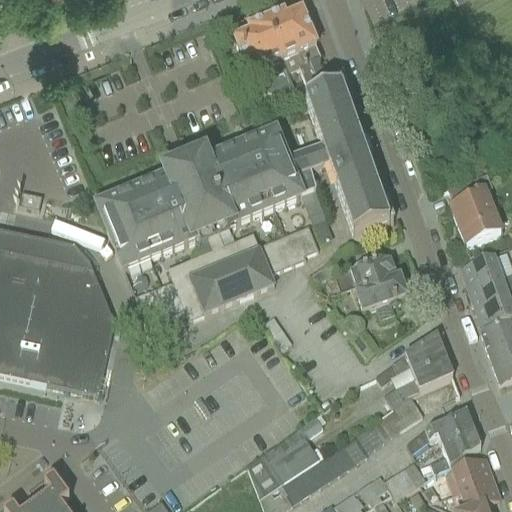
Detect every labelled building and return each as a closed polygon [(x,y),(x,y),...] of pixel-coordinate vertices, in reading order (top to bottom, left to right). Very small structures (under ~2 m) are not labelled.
[(275,24),(265,29),(287,81),(299,76),(310,105),(324,100),(325,100),(322,92),(337,86),(320,76),(320,67),(315,54),(316,54),(301,19),(285,26),(282,21),(275,24)] [(287,81),(265,29),(247,36),(249,42),(233,49),(248,83),(254,95),(260,92),(264,96),(270,99),(279,101),(288,100),(295,99),(287,81)] [(324,197),(317,178),(328,174),(353,246),(389,233),(388,232),(393,230),(386,212),(382,213),(363,160),(372,157),(366,142),(358,145),(341,97),(345,95),(341,85),(337,86),(322,92),(325,100),(324,100),(310,105),(304,108),(321,156),(284,169),(298,206),(302,205),(312,233),(325,228),(315,200),(324,197)] [(298,206),(284,169),(273,145),(205,173),(203,168),(164,184),(166,189),(98,217),(108,242),(123,278),(194,250),(228,236),(299,207),(298,206)] [(488,180),(447,197),(454,215),(450,217),(465,255),(466,255),(501,240),(484,198),(493,194),(488,180)] [(18,214),(30,216),(38,218),(41,204),(21,200),(18,214)] [(171,289),(134,304),(138,313),(146,333),(183,317),(188,329),(273,294),(268,282),(305,267),(303,263),(317,257),(307,234),(257,254),(252,243),(234,250),(228,236),(194,250),(200,265),(167,278),(171,289)] [(0,383),(97,404),(101,384),(113,332),(89,270),(73,255),(9,241),(2,239),(0,238),(0,383)] [(459,275),(467,296),(499,284),(491,263),(459,275)] [(364,320),(375,316),(379,327),(392,322),(389,314),(401,310),(400,307),(405,305),(398,286),(394,287),(392,282),(394,279),(391,270),(387,268),(387,267),(350,280),(350,282),(336,287),(341,301),(355,296),(364,320)] [(326,286),(320,277),(309,285),(315,293),(326,286)] [(511,279),(499,284),(467,296),(475,317),(511,302),(511,279)] [(511,326),(511,302),(475,317),(482,338),(511,326)] [(511,326),(482,338),(479,339),(486,359),(511,349),(511,326)] [(350,347),(364,366),(379,357),(365,337),(355,344),(350,347)] [(392,372),(374,385),(380,394),(395,383),(409,378),(411,382),(444,368),(435,344),(398,367),(392,372)] [(498,392),(511,386),(511,349),(486,359),(498,392)] [(178,399),(215,374),(200,352),(163,377),(178,399)] [(400,392),(382,404),(390,415),(408,403),(451,385),(444,368),(411,382),(413,386),(400,392)] [(409,404),(391,418),(403,436),(422,423),(409,404)] [(403,436),(391,418),(381,425),(394,443),(403,436)] [(473,440),(465,421),(447,428),(423,438),(427,449),(437,446),(440,453),(473,440)] [(315,470),(318,468),(304,447),(322,435),(315,423),(246,473),(259,506),(265,503),(275,496),(285,490),(295,483),(305,477),(315,470)] [(394,443),(381,425),(372,432),(385,449),(394,443)] [(385,449),(372,432),(363,438),(375,456),(385,449)] [(375,456),(363,438),(354,444),(366,462),(375,456)] [(450,474),(472,460),(479,455),(473,440),(440,453),(444,465),(429,471),(433,480),(449,474),(450,474)] [(366,462),(354,444),(344,451),(357,469),(367,463),(366,462)] [(357,469),(344,451),(335,457),(347,476),(357,469)] [(347,476),(335,457),(325,464),(337,482),(347,476)] [(491,488),(483,466),(475,469),(472,460),(450,474),(449,474),(459,499),(491,488)] [(337,482),(325,464),(318,468),(315,470),(327,489),(337,482)] [(424,486),(418,478),(413,469),(403,476),(414,493),(424,487),(424,486)] [(327,489),(315,470),(305,477),(317,495),(327,489)] [(414,493),(403,476),(393,482),(405,500),(414,493)] [(317,495),(305,477),(295,483),(307,502),(317,495)] [(405,500),(393,482),(383,488),(391,501),(395,506),(405,500)] [(307,502),(295,483),(285,490),(297,508),(307,502)] [(391,501),(383,488),(379,483),(369,489),(381,508),(391,501)] [(70,511),(67,507),(60,498),(60,497),(53,487),(43,494),(43,495),(34,502),(23,510),(19,511),(70,511)] [(489,511),(499,509),(491,488),(459,499),(463,511),(489,511)] [(381,508),(369,489),(359,496),(369,511),(374,511),(380,508),(381,508)] [(291,511),(297,508),(285,490),(275,496),(285,511),(291,511)] [(422,498),(429,511),(437,506),(429,494),(422,498)] [(285,511),(275,496),(265,503),(271,511),(285,511)] [(369,511),(359,496),(348,503),(354,511),(369,511)] [(424,511),(418,500),(410,505),(414,511),(424,511)] [(271,511),(265,503),(259,506),(261,511),(271,511)] [(354,511),(348,503),(338,510),(339,511),(354,511)]
